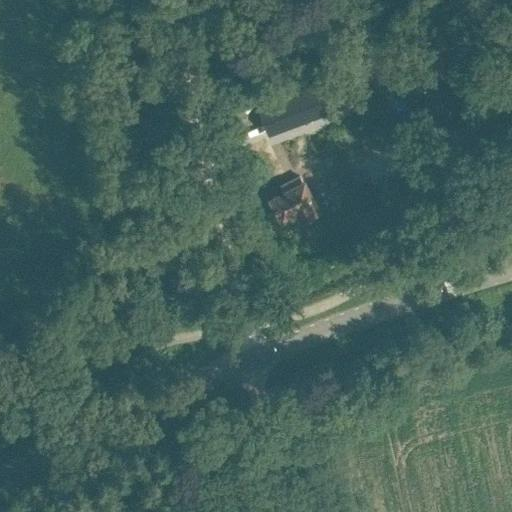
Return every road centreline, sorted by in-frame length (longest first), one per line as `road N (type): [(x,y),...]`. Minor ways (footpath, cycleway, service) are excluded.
road 1 (tertiary): [(0,485),(247,362),(357,317),(511,270)]
road 2 (track): [(241,327),(167,0)]
road 3 (track): [(241,327),(280,511)]
